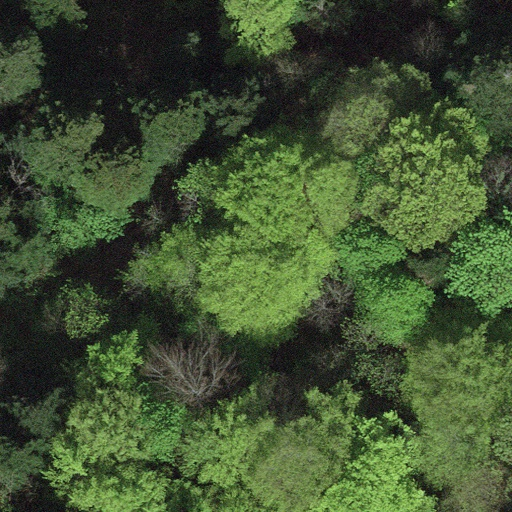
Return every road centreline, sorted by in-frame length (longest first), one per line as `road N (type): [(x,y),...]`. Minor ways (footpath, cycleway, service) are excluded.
road 1 (track): [(0,346),(59,307),(254,137),(387,48),(491,0)]
road 2 (track): [(59,307),(511,383)]
